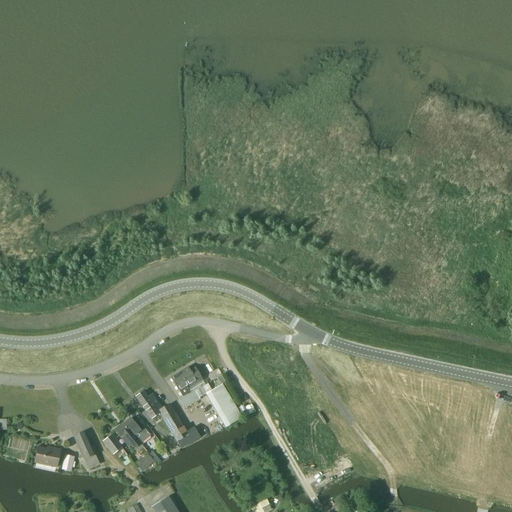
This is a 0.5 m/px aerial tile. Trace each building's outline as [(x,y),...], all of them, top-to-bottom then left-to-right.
[(189,388),(202,380),(195,368),(189,371),(187,368),(170,378),(178,391),(180,390),(184,397),(189,393),(185,387),(187,386),(189,388)] [(211,390),(205,393),(225,428),(242,418),(222,384),(211,390)] [(143,391),(135,396),(151,419),(159,413),(157,411),(162,408),(153,394),(147,397),(143,391)] [(190,394),(179,401),(184,409),(200,399),(199,397),(195,391),(190,394)] [(162,408),(157,411),(159,413),(176,442),(177,441),(188,434),(169,404),(162,408)] [(130,418),(122,424),(127,432),(129,430),(140,444),(150,436),(134,416),(131,419),(130,418)] [(122,424),(114,431),(121,439),(123,437),(126,440),(130,445),(134,449),(137,453),(143,448),(140,444),(129,430),(127,432),(122,424)] [(84,432),(73,437),(88,469),(99,464),(95,455),(97,454),(96,452),(94,453),(84,432)] [(122,448),(111,435),(103,441),(113,455),(122,448)] [(34,463),(56,468),(60,450),(47,447),(46,448),(37,447),(34,463)] [(148,454),(139,461),(145,468),(154,461),(148,454)] [(62,470),(71,471),(74,457),(65,456),(62,470)] [(126,457),(122,460),(126,466),(131,462),(126,457)] [(176,511),(167,497),(150,508),(152,511),(176,511)] [(251,509),(252,511),(267,511),(271,510),(266,501),(258,504),(251,509)]
